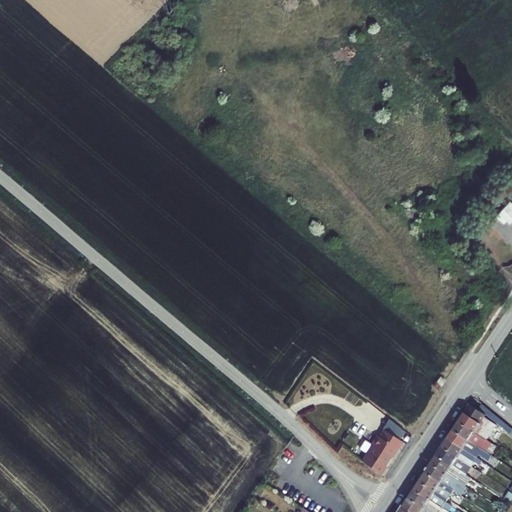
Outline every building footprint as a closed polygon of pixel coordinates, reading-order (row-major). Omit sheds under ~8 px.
[(511,210),(507,206),(486,229),(511,253),(511,210)] [(469,403),(458,421),(487,440),(497,425),(485,417),(486,415),(469,403)] [(494,444),(458,421),(452,429),(482,448),(483,445),(490,449),(494,444)] [(488,452),(482,448),(452,429),(447,438),(476,457),(478,458),(480,455),(489,461),(493,455),(488,452)] [(359,465),(377,479),(382,472),(381,471),(389,461),(390,462),(402,447),(385,434),(380,441),(377,439),(371,447),(372,448),(359,465)] [(476,457),(447,438),(441,446),(472,466),(475,461),(480,463),(481,461),(478,458),(476,457)] [(466,475),(472,466),(441,446),(436,454),(466,475)] [(466,475),(436,454),(430,463),(466,486),(472,478),(466,475)] [(468,487),(466,486),(430,463),(425,471),(454,490),(456,488),(464,493),(468,487)] [(456,497),(452,494),(454,490),(425,471),(419,480),(448,499),(452,502),(456,497)] [(446,503),(448,499),(419,480),(413,488),(443,508),(446,503)] [(449,511),(443,508),(413,488),(408,497),(430,511),(449,511)] [(430,511),(408,497),(402,505),(412,511),(430,511)] [(452,507),(446,503),(443,508),(449,511),(452,507)]
